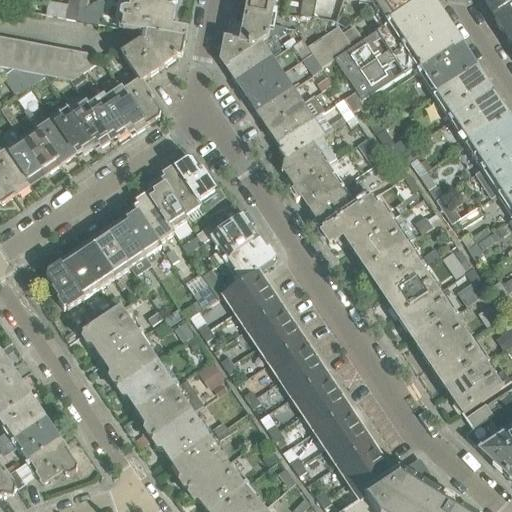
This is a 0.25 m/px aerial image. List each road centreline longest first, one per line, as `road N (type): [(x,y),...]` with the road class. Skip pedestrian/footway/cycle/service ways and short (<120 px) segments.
road 1 (residential): [(501,511),(411,425),(210,117)]
road 2 (residential): [(0,259),(210,117)]
road 3 (residential): [(0,289),(138,493)]
road 4 (residential): [(210,117),(195,97),(214,0)]
